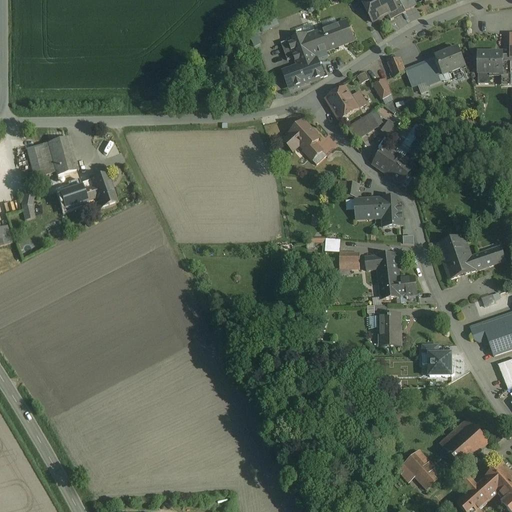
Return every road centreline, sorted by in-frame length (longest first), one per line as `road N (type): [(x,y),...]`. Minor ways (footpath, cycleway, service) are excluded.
road 1 (residential): [(511,428),(448,319),(415,212),(373,176),(310,100)]
road 2 (residential): [(310,100),(414,31),(469,7),(511,0)]
road 3 (unclassified): [(3,124),(215,120)]
road 4 (tertiary): [(79,511),(0,376)]
road 5 (unclassified): [(3,0),(3,124)]
